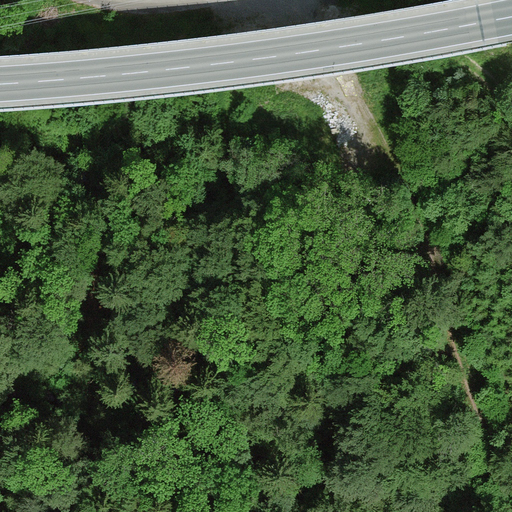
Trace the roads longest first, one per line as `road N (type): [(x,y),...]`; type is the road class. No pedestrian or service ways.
road 1 (track): [(331,0),(429,227),(511,490)]
road 2 (secondary): [(0,85),(269,61),(511,15)]
